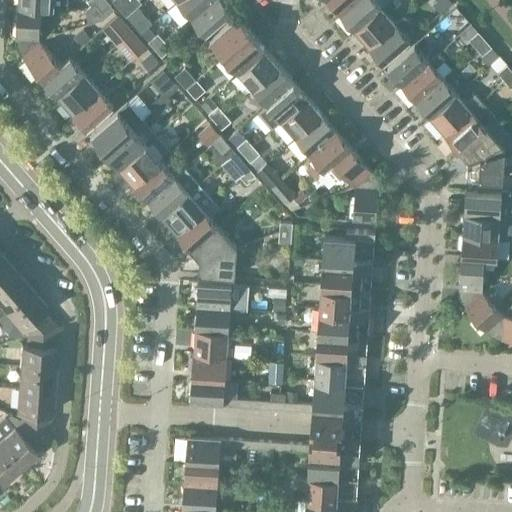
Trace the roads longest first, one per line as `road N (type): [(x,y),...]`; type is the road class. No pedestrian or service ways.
road 1 (residential): [(163,417),(172,273),(0,66)]
road 2 (residential): [(287,0),(290,37),(430,196),(419,360)]
road 3 (residential): [(0,230),(70,312),(58,469),(22,511)]
road 4 (residential): [(412,435),(163,417)]
road 5 (tertiary): [(99,412),(107,314),(89,261),(32,198)]
